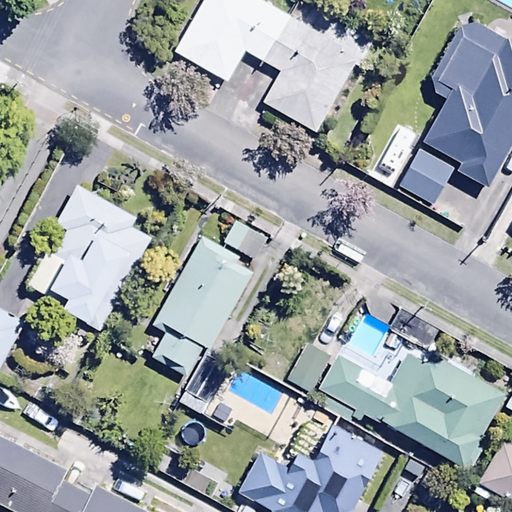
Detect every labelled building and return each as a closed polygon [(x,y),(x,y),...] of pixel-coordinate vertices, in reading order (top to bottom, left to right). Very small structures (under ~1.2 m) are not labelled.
[(261,63),(288,17),(258,0),(202,0),(172,52),(224,83),(243,52),(261,63)] [(288,17),(261,63),(279,73),(261,104),(312,134),(355,62),(340,53),(342,50),(288,17)] [(444,98),(419,141),(457,162),(453,170),(485,188),(511,140),(511,41),(475,22),(459,24),(427,77),(433,92),(444,98)] [(450,168),(414,149),(395,185),(431,204),(450,168)] [(74,184),(52,223),(64,230),(51,254),(44,249),(23,285),(41,295),(46,287),(64,297),(59,306),(84,320),(81,324),(96,333),(150,239),(129,227),(134,218),(74,184)] [(235,221),(221,244),(250,262),(264,239),(235,221)] [(200,236),(150,324),(163,332),(148,358),(184,378),(201,348),(206,352),(251,273),(234,263),(238,257),(200,236)] [(0,309),(0,367),(24,322),(0,309)] [(388,330),(375,354),(393,364),(407,340),(388,330)] [(306,344),(285,380),(307,393),(328,357),(306,344)] [(336,354),(316,388),(321,391),(315,401),(356,425),(361,415),(377,424),(379,421),(466,472),(482,446),(474,441),(501,395),(427,352),(421,362),(408,355),(390,385),(336,354)] [(256,452),(235,492),(271,511),(346,511),(379,452),(328,425),(310,458),(294,449),(285,467),(256,452)] [(0,509),(5,511),(146,511),(94,485),(89,495),(59,480),(64,469),(0,436),(0,509)] [(474,483),(511,504),(511,447),(498,440),(474,483)] [(405,458),(395,476),(415,488),(425,470),(405,458)]
